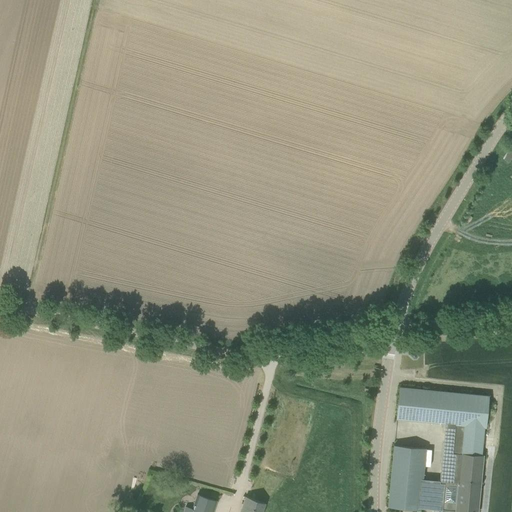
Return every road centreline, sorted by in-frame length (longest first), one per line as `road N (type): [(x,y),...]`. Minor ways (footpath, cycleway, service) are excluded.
road 1 (unclassified): [(394,329),(247,354),(0,303)]
road 2 (track): [(95,0),(27,309)]
road 3 (tertiary): [(394,329),(426,247),(511,113)]
road 4 (tertiary): [(373,511),(394,329)]
